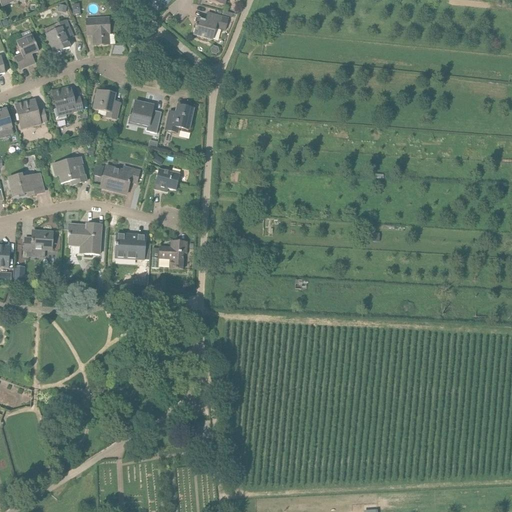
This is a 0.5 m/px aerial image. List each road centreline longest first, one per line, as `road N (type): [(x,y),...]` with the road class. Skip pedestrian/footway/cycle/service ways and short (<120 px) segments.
road 1 (unclassified): [(207,388),(12,511)]
road 2 (residential): [(188,97),(84,63),(0,96)]
road 3 (residential): [(0,222),(90,205),(186,230)]
road 4 (unclassified): [(222,511),(207,388)]
